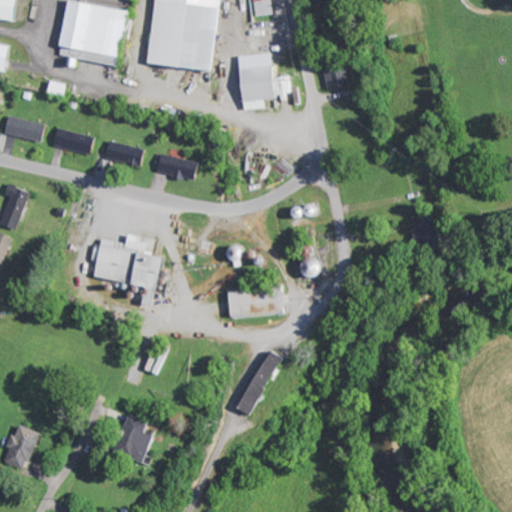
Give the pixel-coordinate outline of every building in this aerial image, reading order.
[(0,0),(0,17),(22,21),(25,0),(0,0)] [(136,9),(78,0),(75,0),(67,56),(74,57),(72,65),(84,66),(85,59),(127,66),(136,9)] [(228,0),(161,0),(156,65),(223,70),(228,0)] [(0,69),(14,72),(19,46),(0,42),(0,69)] [(297,94),(295,76),(283,77),(281,64),(243,69),(248,110),(273,107),(272,97),(297,94)] [(349,67),(328,71),(333,90),(353,86),(349,67)] [(55,93),(71,96),(73,84),(58,81),(55,93)] [(11,135),(49,140),(51,122),(13,117),(11,135)] [(98,154),(102,137),(63,129),(59,146),(98,154)] [(111,158),(147,166),(151,149),(115,141),(111,158)] [(163,172),(201,181),(205,162),(167,154),(163,172)] [(36,193),(14,184),(9,195),(14,197),(3,222),(20,230),(36,193)] [(447,241),(441,214),(420,218),(425,245),(447,241)] [(0,265),(8,268),(17,236),(0,231),(0,265)] [(174,257),(159,254),(162,239),(135,234),(133,244),(108,239),(106,247),(103,247),(102,252),(98,251),(96,260),(103,261),(100,277),(113,280),(113,283),(155,291),(153,302),(164,305),(174,257)] [(259,314),(258,304),(282,302),(281,289),(237,291),(237,308),(232,309),(232,316),(259,314)] [(257,413),(292,358),(275,348),(241,403),(257,413)] [(153,421),(133,414),(120,453),(149,463),(159,435),(150,432),(153,421)] [(46,432),(26,424),(21,436),(16,434),(9,453),(34,463),(46,432)]
